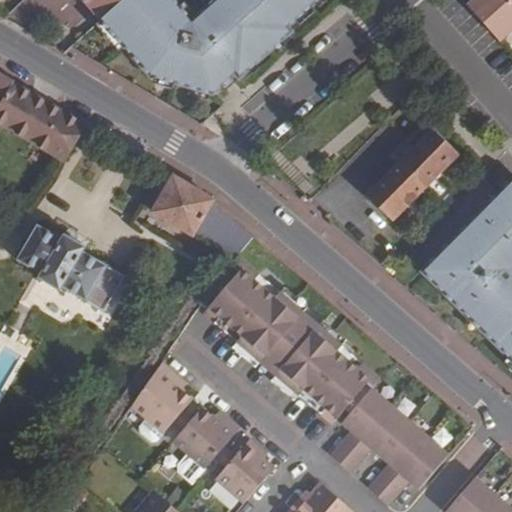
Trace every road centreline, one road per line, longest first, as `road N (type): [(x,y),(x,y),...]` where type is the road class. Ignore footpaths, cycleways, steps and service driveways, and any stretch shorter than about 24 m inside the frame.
road 1 (residential): [(500,423),(214,163)]
road 2 (residential): [(214,163),(0,41)]
road 3 (residential): [(392,0),(214,163)]
road 4 (residential): [(304,457),(179,351)]
road 5 (residential): [(408,0),(511,118)]
